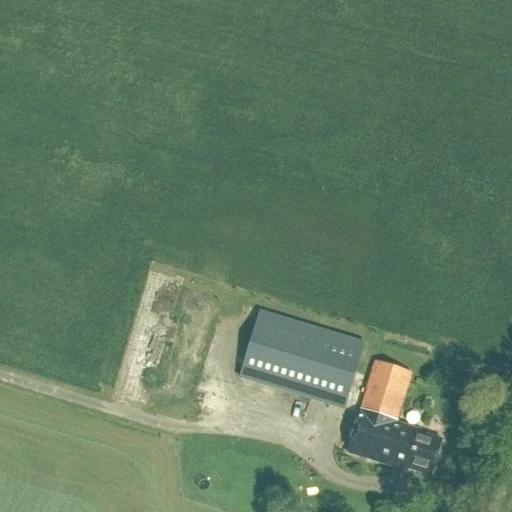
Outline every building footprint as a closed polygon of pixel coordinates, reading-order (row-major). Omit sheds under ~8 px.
[(122,271),(153,276),(156,256),(135,253),(135,257),(125,256),(122,271)] [(175,273),(163,300),(177,306),(189,279),(175,273)] [(139,367),(163,377),(187,320),(163,310),(139,367)] [(345,412),(366,343),(261,311),(240,380),(345,412)] [(347,454),(360,458),(396,469),(398,462),(432,473),(441,443),(419,436),(420,433),(395,425),(411,375),(376,364),(360,415),(361,415),(356,431),(354,430),(347,454)]
